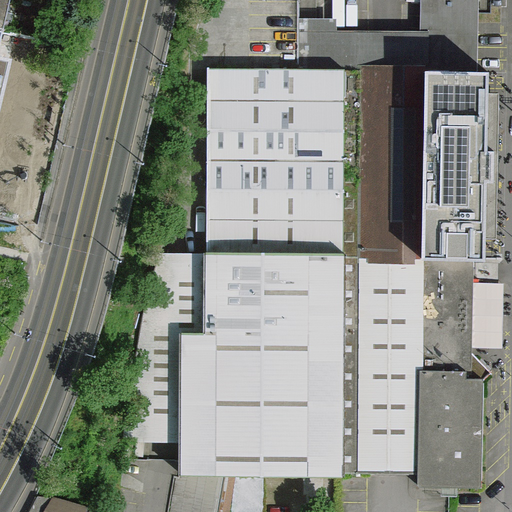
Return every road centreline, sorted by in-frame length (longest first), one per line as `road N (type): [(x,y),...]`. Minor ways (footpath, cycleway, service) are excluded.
road 1 (secondary): [(2,511),(66,373),(157,0)]
road 2 (secondary): [(120,0),(57,265),(0,429)]
